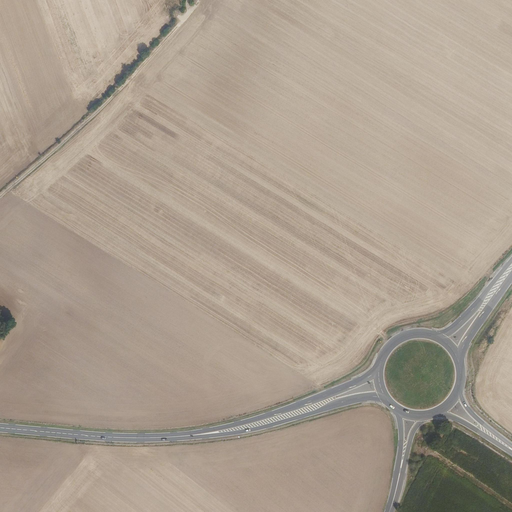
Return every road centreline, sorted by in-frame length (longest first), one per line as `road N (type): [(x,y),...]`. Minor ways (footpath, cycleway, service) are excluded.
road 1 (track): [(0,200),(162,39)]
road 2 (primary): [(379,367),(284,410),(183,436)]
road 3 (primary): [(183,436),(250,430),(356,397),(385,397)]
road 4 (primary): [(183,436),(0,427)]
